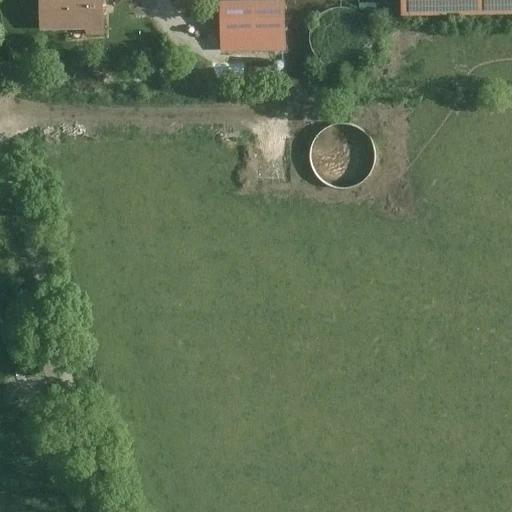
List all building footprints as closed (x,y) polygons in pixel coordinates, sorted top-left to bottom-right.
[(106,0),(37,0),(39,40),(107,38),(106,0)] [(150,10),(149,0),(133,0),(135,11),(150,10)] [(287,0),(217,0),(219,53),(288,52),(287,0)] [(511,0),(399,0),(400,12),(511,7),(511,0)] [(314,25),(312,36),(315,46),(321,55),(331,61),(341,63),(352,60),(361,54),(367,44),(369,34),(366,23),(360,14),(350,8),(340,7),(329,9),(320,16),(314,25)] [(315,146),(313,157),(316,168),(322,177),(330,183),(341,187),(352,186),(362,182),(370,174),(375,165),(376,154),(374,143),(368,134),(359,128),(349,125),(338,125),(328,129),(320,137),(315,146)]
